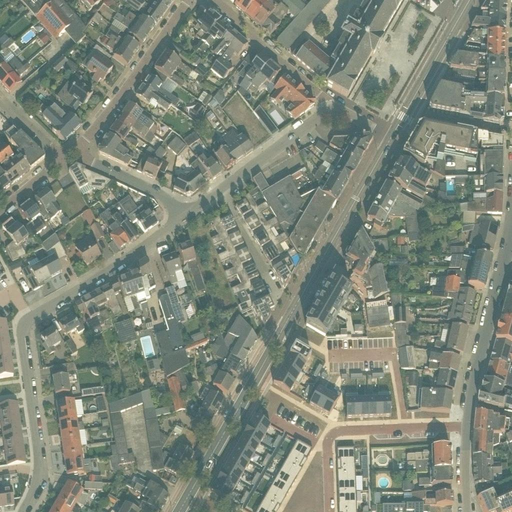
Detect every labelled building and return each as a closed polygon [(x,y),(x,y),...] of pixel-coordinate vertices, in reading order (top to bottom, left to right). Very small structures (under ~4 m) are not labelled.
[(18,0),(54,40),(64,33),(76,47),(85,38),(82,35),(86,30),(59,0),(18,0)] [(78,0),(89,12),(102,0),(78,0)] [(145,18),(156,26),(174,0),(157,0),(151,9),(138,0),(127,0),(125,4),(145,18)] [(275,0),(240,0),(234,7),(244,15),(252,23),(260,30),(272,16),(281,5),(275,0)] [(260,30),(269,37),(280,25),(279,24),(288,14),(295,20),(309,6),(302,0),(285,0),(281,5),(272,16),(260,30)] [(338,48),(330,63),(305,42),(292,56),(327,86),(326,86),(336,92),(347,98),(371,56),(372,57),(382,40),(380,39),(402,0),(365,0),(365,1),(357,16),(356,16),(354,15),(348,25),(347,25),(341,35),(342,36),(336,46),(338,47),(338,48)] [(486,0),(481,10),(489,11),(489,21),(489,22),(497,22),(497,24),(506,24),(506,0),(486,0)] [(20,5),(15,10),(21,15),(25,10),(20,5)] [(148,36),(155,27),(141,18),(139,21),(124,10),(120,16),(119,16),(148,36)] [(209,12),(198,25),(203,29),(195,38),(199,41),(194,47),(198,50),(203,44),(202,42),(219,21),(209,12)] [(128,36),(142,45),(148,36),(119,16),(120,16),(117,13),(112,19),(130,32),(128,36)] [(97,25),(102,19),(96,15),(92,20),(97,25)] [(489,21),(475,20),(471,27),(489,29),(489,32),(489,33),(505,34),(506,24),(497,24),(497,22),(489,22),(489,21)] [(202,42),(203,44),(209,48),(216,40),(219,43),(220,44),(231,31),(219,21),(202,42)] [(38,34),(43,29),(39,24),(33,28),(38,34)] [(105,38),(110,41),(133,58),(140,48),(126,39),(124,42),(117,37),(121,33),(112,26),(108,31),(109,32),(105,38)] [(210,53),(211,54),(210,56),(212,58),(208,62),(214,67),(239,38),(231,31),(220,44),(219,43),(210,53)] [(474,31),(466,43),(480,45),(480,39),(487,39),(486,47),(505,48),(505,34),(489,33),(489,32),(474,31)] [(44,46),(50,41),(43,34),(38,39),(44,46)] [(103,38),(100,42),(106,46),(109,42),(103,38)] [(237,57),(248,45),(239,38),(214,67),(211,71),(223,81),(233,70),(227,64),(235,55),(237,57)] [(0,55),(6,50),(7,50),(14,43),(10,39),(3,46),(2,46),(0,47),(0,55)] [(114,57),(127,67),(133,58),(110,41),(106,47),(116,54),(114,57)] [(185,50),(174,42),(169,48),(181,57),(185,50)] [(81,66),(87,70),(102,82),(113,68),(107,64),(111,58),(95,47),(85,60),(81,66)] [(480,51),(464,48),(460,55),(457,54),(456,57),(486,67),(504,68),(505,48),(486,47),(486,52),(480,53),(480,51)] [(6,50),(0,55),(0,71),(10,62),(11,62),(14,59),(10,54),(7,50),(6,50)] [(269,63),(261,56),(260,56),(254,51),(244,63),(253,71),(240,87),(246,92),(248,89),(269,63)] [(199,84),(202,79),(166,53),(160,62),(175,72),(177,69),(195,81),(199,84)] [(456,57),(449,69),(450,69),(452,69),(452,73),(457,74),(457,70),(468,72),(468,77),(478,78),(478,83),(486,83),(486,80),(486,67),(456,57)] [(196,58),(192,63),(197,67),(202,62),(196,58)] [(62,59),(50,69),(56,75),(62,69),(72,76),(79,71),(62,59)] [(0,84),(2,86),(22,69),(18,64),(15,67),(11,62),(10,62),(0,71),(0,84)] [(173,76),(175,72),(160,62),(154,70),(167,79),(181,89),(184,84),(173,76)] [(275,88),(284,77),(280,73),(269,63),(248,89),(253,93),(253,92),(256,94),(267,81),(275,88)] [(2,86),(9,95),(21,85),(17,80),(30,68),(27,65),(22,69),(2,86)] [(504,81),(504,68),(486,67),(486,80),(504,81)] [(174,108),(179,102),(160,89),(167,79),(154,70),(143,86),(171,106),(174,108)] [(92,95),(84,89),(81,86),(84,81),(75,74),(68,85),(66,84),(55,99),(74,113),(80,105),(83,107),(92,95)] [(304,93),(296,86),(285,77),(284,77),(275,88),(278,91),(270,101),(279,108),(284,102),(291,108),(286,114),(294,121),(314,106),(314,102),(304,93)] [(474,84),(446,79),(441,87),(471,101),(485,101),(486,91),(484,90),(477,88),(477,86),(474,86),(474,84)] [(504,90),(504,81),(486,80),(486,83),(478,83),(477,86),(477,88),(484,90),(486,91),(495,91),(495,89),(504,90)] [(166,112),(171,106),(143,86),(136,96),(149,105),(154,108),(155,108),(157,106),(166,112)] [(472,119),(473,109),(480,111),(481,110),(485,111),(485,103),(485,101),(471,101),(441,87),(440,87),(439,87),(430,106),(429,108),(430,111),(435,112),(472,119)] [(504,103),(504,92),(504,90),(495,89),(495,91),(486,91),(485,101),(485,103),(504,103)] [(207,96),(202,104),(207,107),(212,99),(207,96)] [(66,118),(47,99),(42,105),(42,106),(73,135),(81,126),(69,114),(66,118)] [(218,105),(214,101),(209,104),(213,109),(218,105)] [(485,103),(485,111),(485,112),(503,112),(504,103),(485,103)] [(153,136),(158,130),(140,117),(142,114),(129,105),(123,114),(153,136)] [(197,105),(188,117),(198,124),(202,118),(200,116),(205,110),(197,105)] [(52,131),(64,143),(73,135),(42,106),(38,110),(44,116),(42,117),(54,129),(52,131)] [(265,115),(259,107),(254,113),(260,121),(266,116),(265,115)] [(480,111),(473,109),(472,119),(499,124),(499,125),(503,122),(503,121),(503,112),(485,112),(485,111),(481,110),(480,111)] [(215,118),(210,112),(206,116),(210,122),(215,118)] [(151,144),(155,137),(153,136),(123,114),(116,124),(129,133),(131,130),(151,144)] [(116,124),(110,133),(119,140),(123,142),(129,133),(116,124)] [(477,135),(467,133),(423,125),(418,127),(402,155),(424,167),(427,161),(436,163),(437,161),(442,162),(444,152),(476,158),(476,159),(477,159),(477,145),(477,135)] [(38,152),(13,127),(4,134),(19,153),(17,154),(30,171),(44,159),(38,152)] [(244,157),(253,151),(242,136),(239,139),(233,131),(227,135),(244,157)] [(183,142),(188,148),(199,140),(194,134),(192,136),(183,142)] [(125,158),(128,153),(119,147),(122,144),(108,135),(101,145),(124,160),(125,158)] [(228,148),(225,150),(226,151),(227,151),(236,164),(244,157),(227,135),(221,139),(228,148)] [(502,153),(503,144),(503,140),(477,135),(477,145),(480,145),(480,151),(491,151),(492,153),(502,153)] [(176,138),(167,148),(177,157),(185,147),(176,138)] [(368,138),(333,139),(328,148),(341,156),(344,157),(358,166),(372,142),(372,141),(369,138),(368,138)] [(135,149),(137,144),(130,140),(127,145),(135,149)] [(226,171),(236,164),(227,151),(226,151),(225,150),(224,150),(218,142),(213,145),(215,149),(212,151),(226,171)] [(100,155),(127,168),(131,161),(125,158),(124,160),(101,145),(98,150),(100,155)] [(18,180),(30,171),(17,154),(12,158),(4,147),(0,150),(0,156),(5,163),(5,164),(18,180)] [(169,165),(164,162),(161,160),(166,154),(159,149),(144,169),(142,174),(155,180),(158,173),(164,175),(169,165)] [(301,160),(307,156),(303,150),(284,162),(285,165),(289,163),(295,172),(304,166),(301,160)] [(344,157),(341,161),(340,160),(341,159),(326,150),(324,155),(337,163),(337,165),(353,175),(358,166),(344,157)] [(502,153),(492,153),(492,155),(479,155),(479,177),(479,179),(501,179),(502,153)] [(207,174),(212,181),(221,174),(211,161),(207,164),(203,157),(202,157),(200,154),(195,158),(197,160),(202,167),(207,174)] [(144,155),(140,163),(136,172),(142,174),(144,169),(149,159),(144,155)] [(329,166),(329,167),(328,167),(331,169),(330,171),(334,173),(333,175),(348,184),(353,175),(337,165),(337,163),(324,155),(321,160),(325,162),(324,163),(329,166)] [(0,167),(0,168),(0,167),(0,173),(11,186),(18,180),(5,164),(5,163),(0,156),(0,167)] [(190,166),(195,172),(202,167),(197,160),(190,166)] [(431,177),(400,160),(393,171),(412,181),(425,189),(431,177)] [(445,177),(445,163),(442,162),(437,161),(436,163),(434,173),(441,177),(445,177)] [(331,169),(328,167),(327,169),(322,166),(318,172),(324,175),(322,179),(328,183),(327,184),(342,193),(348,184),(333,175),(334,173),(330,171),(331,169)] [(78,171),(76,167),(69,173),(79,191),(87,187),(100,192),(105,187),(110,182),(82,170),(78,171)] [(412,181),(393,171),(388,181),(422,201),(424,197),(426,194),(412,186),(413,185),(411,183),(412,181)] [(289,178),(296,191),(300,189),(295,181),(302,177),(299,172),(289,178)] [(324,175),(318,172),(315,176),(319,178),(317,181),(319,183),(318,185),(325,189),(322,195),(321,195),(336,204),(342,193),(327,184),(328,183),(322,179),(324,175)] [(0,190),(2,193),(11,186),(0,173),(0,190)] [(200,179),(195,173),(193,174),(192,174),(187,178),(180,176),(173,189),(186,196),(192,195),(205,184),(200,179)] [(322,195),(318,193),(317,191),(300,200),(296,191),(289,178),(269,191),(260,175),(253,181),(287,238),(292,231),(293,234),(289,241),(298,256),(300,258),(300,257),(303,258),(313,240),(312,239),(331,207),(333,208),(336,204),(321,195),(322,195)] [(488,194),(501,195),(501,179),(479,179),(479,177),(472,177),(473,202),(475,202),(482,200),(488,200),(488,194)] [(109,191),(116,183),(111,181),(110,182),(105,187),(109,191)] [(386,219),(389,219),(405,219),(405,218),(418,216),(417,211),(436,208),(436,203),(424,197),(422,201),(420,204),(386,184),(371,210),(386,218),(386,219)] [(56,204),(46,191),(45,190),(35,199),(46,212),(49,210),(55,219),(62,214),(55,205),(56,204)] [(438,193),(436,202),(437,209),(447,208),(446,198),(446,195),(438,193)] [(467,205),(467,213),(501,215),(502,195),(501,195),(488,194),(488,200),(488,202),(475,202),(474,204),(467,205)] [(244,203),(235,208),(241,219),(242,218),(245,223),(244,224),(245,224),(261,215),(269,210),(266,203),(257,209),(249,195),(242,200),(244,203)] [(455,198),(446,198),(447,208),(456,206),(455,198)] [(144,234),(158,224),(144,205),(137,210),(130,200),(120,207),(133,224),(136,222),(144,234)] [(41,216),(30,202),(19,211),(30,224),(26,227),(34,237),(45,228),(38,218),(41,216)] [(118,204),(112,208),(105,213),(129,245),(139,238),(130,226),(133,224),(120,207),(118,204)] [(82,214),(87,225),(95,221),(90,210),(82,214)] [(380,231),(381,229),(386,231),(388,227),(383,225),(386,219),(386,218),(371,210),(366,219),(375,224),(373,228),(380,231)] [(113,243),(108,246),(114,255),(119,251),(120,252),(129,245),(105,213),(99,217),(113,236),(109,238),(113,243)] [(254,239),(254,240),(270,230),(279,225),(275,219),(266,224),(261,215),(245,224),(251,234),(254,239)] [(405,219),(407,236),(420,234),(418,216),(405,218),(405,219)] [(221,243),(238,235),(237,235),(235,230),(236,229),(230,218),(221,223),(219,217),(212,222),(218,237),(211,240),(213,247),(221,243)] [(7,234),(6,234),(15,245),(7,251),(13,262),(27,256),(20,245),(28,239),(17,226),(16,226),(11,220),(2,228),(7,234)] [(97,241),(103,238),(97,225),(96,225),(95,224),(90,227),(97,241)] [(492,251),(495,240),(498,229),(480,224),(480,226),(474,227),(471,237),(469,245),(492,251)] [(270,230),(254,240),(260,250),(260,249),(263,254),(263,255),(279,245),(279,246),(288,241),(284,234),(276,239),(270,230)] [(380,266),(361,232),(351,251),(360,256),(359,257),(363,263),(367,266),(366,268),(368,273),(372,284),(372,288),(374,300),(378,298),(387,293),(381,266),(380,266)] [(229,259),(246,251),(245,251),(243,246),(238,235),(221,243),(226,253),(217,257),(220,264),(229,260),(229,259)] [(78,252),(87,266),(100,257),(88,239),(81,243),(84,248),(78,252)] [(50,279),(61,273),(55,261),(65,255),(60,244),(45,253),(49,260),(42,265),(50,279)] [(187,265),(192,280),(197,293),(206,291),(189,245),(178,250),(184,266),(187,265)] [(272,270),(288,261),(289,261),(297,256),(293,250),(285,255),(279,246),(279,245),(263,255),(269,265),(270,265),(273,270),(272,270)] [(463,256),(463,248),(450,248),(450,256),(455,256),(463,256)] [(236,276),(253,268),(253,267),(253,268),(250,262),(251,262),(246,251),(229,259),(229,260),(234,269),(224,274),(227,280),(237,276),(236,276)] [(347,261),(345,264),(350,267),(349,269),(354,272),(352,276),(366,284),(366,289),(372,288),(372,284),(368,273),(366,268),(367,266),(363,263),(359,257),(360,256),(351,251),(350,252),(347,252),(345,256),(346,258),(346,260),(347,261)] [(185,281),(181,272),(175,256),(162,261),(172,286),(185,281)] [(474,257),(472,265),(489,270),(492,259),(485,257),(474,257)] [(147,259),(137,266),(138,271),(145,299),(145,300),(150,298),(148,292),(155,288),(147,259)] [(295,271),(289,261),(288,261),(272,270),(278,280),(279,280),(284,290),(295,271)] [(460,284),(484,291),(489,270),(472,265),(462,263),(461,265),(459,272),(447,272),(447,279),(440,279),(440,280),(436,279),(435,288),(432,288),(431,298),(446,300),(446,299),(447,299),(447,292),(458,294),(458,290),(460,284)] [(31,270),(29,267),(22,271),(33,292),(42,287),(41,284),(50,279),(42,265),(31,270)] [(244,292),(261,284),(260,284),(258,279),(258,278),(253,268),(236,276),(237,276),(241,286),(231,290),(234,297),(244,292)] [(126,275),(127,279),(128,279),(129,279),(136,301),(145,299),(138,271),(127,275),(126,275)] [(325,337),(352,292),(342,281),(335,274),(305,326),(325,337)] [(128,313),(133,311),(136,318),(141,316),(138,306),(146,304),(145,300),(145,299),(136,301),(129,279),(128,279),(127,279),(117,282),(121,292),(128,313)] [(107,304),(114,317),(122,314),(121,311),(113,295),(121,292),(117,282),(109,287),(99,291),(106,305),(107,304)] [(252,308),(268,300),(265,295),(266,295),(261,284),(244,292),(249,302),(238,307),(240,314),(252,309),(252,308)] [(179,304),(176,297),(173,287),(165,290),(167,296),(170,307),(171,307),(173,306),(179,304)] [(456,300),(454,305),(472,309),(475,293),(458,290),(458,294),(447,292),(447,299),(452,300),(452,299),(456,300)] [(110,320),(104,306),(106,305),(99,291),(90,296),(102,324),(103,324),(110,320)] [(80,314),(86,312),(90,319),(86,321),(85,324),(92,339),(102,334),(99,328),(104,326),(103,324),(102,324),(90,296),(75,304),(80,314)] [(155,336),(158,346),(167,379),(182,372),(182,370),(189,366),(185,353),(185,354),(183,348),(176,326),(171,307),(170,307),(167,296),(161,298),(159,301),(169,332),(155,336)] [(400,297),(390,296),(390,297),(393,311),(400,310),(400,297)] [(511,322),(511,299),(509,299),(503,320),(511,322)] [(270,317),(269,313),(273,311),(268,300),(252,308),(252,309),(256,319),(259,318),(264,329),(270,317)] [(183,306),(187,316),(194,313),(190,304),(183,306)] [(448,320),(468,325),(472,309),(454,305),(452,304),(450,314),(449,314),(448,320)] [(393,311),(395,325),(405,325),(405,310),(400,310),(393,311)] [(368,318),(370,329),(389,326),(387,315),(368,318)] [(66,336),(76,330),(78,334),(84,331),(82,326),(80,320),(76,323),(72,316),(58,325),(66,336)] [(253,348),(257,341),(258,339),(253,334),(239,317),(229,336),(228,335),(224,341),(230,355),(245,363),(253,348)] [(117,325),(115,319),(112,320),(120,346),(137,341),(134,331),(130,320),(117,325)] [(511,322),(503,320),(500,330),(511,333),(511,322)] [(405,325),(395,325),(395,331),(396,337),(406,337),(405,325)] [(465,342),(467,330),(452,327),(444,325),(443,331),(447,332),(446,338),(465,342)] [(49,356),(55,352),(52,348),(60,343),(52,330),(41,338),(45,345),(43,346),(49,356)] [(511,333),(500,330),(497,340),(511,344),(511,333)] [(7,334),(0,335),(0,345),(8,345),(7,334)] [(209,347),(213,357),(225,364),(220,372),(228,377),(230,373),(237,377),(245,363),(230,355),(224,341),(223,343),(220,334),(216,335),(218,338),(214,345),(209,347)] [(377,337),(366,337),(367,349),(377,348),(377,337)] [(434,348),(462,355),(465,342),(446,338),(444,344),(435,342),(434,348)] [(185,354),(185,353),(208,344),(206,340),(183,348),(185,354)] [(511,364),(511,344),(497,340),(491,362),(511,367),(511,364)] [(70,341),(65,344),(72,356),(70,357),(73,363),(80,358),(70,341)] [(8,345),(0,345),(0,356),(10,355),(8,345)] [(289,355),(306,365),(311,355),(295,346),(289,355)] [(399,350),(402,369),(416,370),(413,348),(409,348),(399,350)] [(0,356),(0,367),(11,366),(10,355),(0,356)] [(306,365),(289,355),(284,365),(300,374),(306,365)] [(428,371),(441,371),(457,375),(461,360),(442,356),(442,358),(430,355),(429,361),(430,362),(428,369),(428,371)] [(107,359),(98,362),(101,371),(110,368),(107,359)] [(157,360),(147,363),(150,373),(160,371),(157,360)] [(506,387),(511,388),(511,368),(511,367),(491,362),(486,381),(506,387)] [(75,372),(74,365),(51,368),(52,375),(61,374),(67,373),(75,372)] [(284,365),(279,374),(295,383),(300,374),(284,365)] [(11,366),(0,367),(0,378),(13,377),(11,366)] [(234,383),(219,375),(216,366),(203,371),(206,378),(213,377),(215,382),(213,387),(227,395),(234,383)] [(437,388),(453,392),(456,376),(457,375),(441,371),(439,380),(436,379),(433,392),(436,392),(437,388)] [(175,413),(186,410),(179,385),(180,385),(182,394),(189,391),(186,382),(187,382),(182,372),(167,379),(174,407),(175,413)] [(52,375),(55,395),(69,393),(68,384),(77,383),(76,376),(61,378),(61,374),(52,375)] [(289,393),(295,383),(279,374),(273,384),(289,393)] [(511,401),(511,394),(504,392),(506,387),(486,381),(483,394),(501,399),(511,401)] [(190,385),(194,394),(199,391),(195,382),(190,385)] [(92,396),(105,394),(103,388),(91,390),(92,396)] [(202,408),(215,416),(224,400),(205,389),(200,398),(206,401),(202,408)] [(309,405),(319,410),(328,394),(318,389),(309,405)] [(143,404),(143,410),(154,409),(153,403),(150,390),(141,394),(143,404)] [(420,411),(449,413),(452,395),(436,392),(433,392),(430,392),(422,391),(421,391),(420,411)] [(165,401),(165,392),(156,392),(156,401),(165,401)] [(137,406),(143,404),(141,394),(133,397),(137,406)] [(338,400),(328,394),(319,410),(329,416),(338,400)] [(501,406),(511,408),(511,401),(501,399),(483,394),(482,394),(479,404),(500,410),(501,406)] [(137,406),(133,397),(128,399),(131,409),(137,406)] [(103,398),(96,399),(98,413),(106,413),(103,398)] [(131,409),(128,399),(122,401),(126,411),(131,409)] [(379,418),(378,399),(368,400),(368,418),(379,418)] [(378,399),(379,418),(391,417),(390,399),(378,399)] [(358,419),(357,400),(346,400),(346,419),(358,419)] [(368,418),(368,400),(357,400),(358,419),(368,418)] [(122,401),(109,406),(110,414),(120,413),(126,411),(122,401)] [(73,402),(57,405),(59,420),(76,418),(73,402)] [(19,418),(17,403),(0,405),(0,413),(1,421),(19,418)] [(189,417),(209,428),(215,416),(202,408),(196,404),(189,417)] [(168,408),(155,411),(155,414),(156,417),(169,414),(168,408)] [(121,420),(120,413),(110,414),(111,422),(121,420)] [(494,415),(477,413),(475,434),(500,436),(502,436),(502,434),(506,433),(509,433),(510,435),(511,439),(511,418),(506,417),(505,421),(501,420),(500,420),(500,418),(494,417),(494,415)] [(254,417),(249,427),(265,436),(270,426),(254,417)] [(1,421),(3,436),(21,433),(19,418),(1,421)] [(61,435),(78,432),(76,418),(59,420),(61,435)] [(176,426),(173,432),(179,435),(182,430),(176,426)] [(265,436),(249,427),(243,436),(259,445),(265,436)] [(61,435),(63,449),(80,447),(79,444),(78,432),(61,435)] [(23,448),(21,433),(3,436),(5,451),(23,448)] [(161,451),(168,439),(159,433),(160,438),(161,444),(161,450),(161,451)] [(500,436),(475,434),(474,447),(484,448),(484,446),(493,447),(493,448),(499,445),(500,436)] [(254,455),(259,445),(243,436),(238,446),(254,455)] [(286,461),(299,468),(304,459),(307,461),(313,450),(297,441),(286,461)] [(249,464),(254,455),(238,446),(233,455),(249,464)] [(493,453),(493,448),(493,447),(484,446),(484,448),(474,447),(474,456),(491,459),(493,459),(493,453)] [(65,464),(82,461),(80,447),(63,449),(65,464)] [(190,461),(194,454),(180,447),(176,453),(190,461)] [(8,466),(25,464),(23,448),(5,451),(8,466)] [(340,461),(340,471),(355,471),(354,449),(336,449),(337,461),(340,461)] [(451,472),(451,461),(450,449),(431,449),(431,454),(429,454),(426,452),(423,452),(423,455),(407,455),(407,470),(415,469),(415,473),(430,473),(451,472)] [(171,474),(180,479),(190,461),(176,453),(174,458),(164,453),(163,455),(164,467),(172,471),(171,474)] [(128,455),(117,457),(118,463),(118,465),(134,463),(133,455),(128,455)] [(243,474),(249,464),(233,455),(227,464),(243,474)] [(491,466),(491,459),(474,456),(474,474),(483,474),(483,470),(491,469),(491,471),(502,470),(502,465),(491,466)] [(65,464),(67,476),(84,474),(82,461),(65,464)] [(276,479),(291,488),(297,478),(294,477),(299,468),(286,461),(276,479)] [(163,462),(152,464),(153,471),(154,472),(155,472),(164,471),(163,462)] [(222,474),(238,483),(243,474),(227,464),(222,474)] [(490,491),(490,485),(492,485),(491,476),(502,475),(502,470),(491,471),(491,469),(483,470),(483,474),(474,474),(475,485),(477,485),(477,492),(490,491)] [(356,492),(355,471),(340,471),(340,481),(337,481),(338,493),(356,492)] [(419,488),(451,486),(451,472),(430,473),(430,480),(418,480),(419,488)] [(216,483),(233,492),(238,483),(222,474),(216,483)] [(125,486),(134,491),(145,497),(142,503),(157,511),(160,511),(169,498),(158,492),(159,489),(150,483),(148,486),(134,478),(131,483),(127,481),(125,486)] [(170,478),(167,483),(175,487),(178,481),(170,478)] [(265,498),(278,505),(283,497),(285,498),(291,488),(276,479),(265,498)] [(403,492),(414,492),(414,485),(410,485),(410,482),(403,482),(403,492)] [(92,484),(88,483),(88,484),(84,484),(83,490),(101,491),(102,485),(98,485),(98,484),(97,483),(97,484),(92,484)] [(233,492),(216,483),(211,493),(227,502),(233,492)] [(68,484),(62,495),(76,504),(83,507),(89,496),(68,484)] [(0,507),(14,506),(11,488),(0,489),(0,507)] [(356,511),(356,492),(338,493),(338,504),(341,504),(341,511),(356,511)] [(494,493),(478,500),(483,511),(502,511),(498,502),(494,493)] [(405,500),(405,505),(405,506),(429,507),(436,507),(453,506),(452,495),(435,496),(435,499),(433,499),(433,498),(425,498),(425,494),(412,495),(412,500),(405,500)] [(54,508),(61,511),(71,511),(76,504),(62,495),(54,508)] [(114,504),(117,500),(109,496),(106,500),(114,504)] [(511,511),(511,496),(498,502),(502,511),(511,511)] [(137,511),(141,505),(130,498),(125,505),(137,511)] [(273,511),(278,505),(265,498),(256,511),(273,511)]
